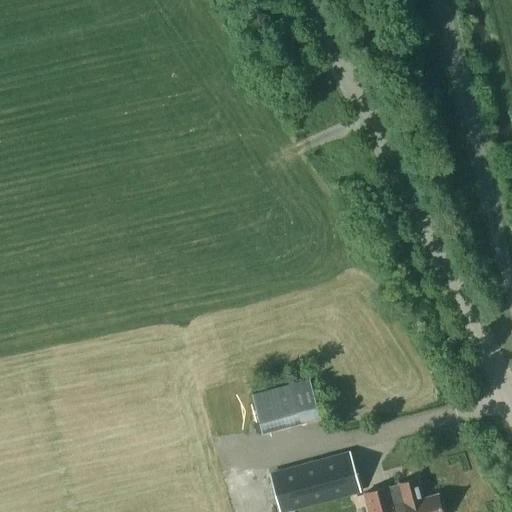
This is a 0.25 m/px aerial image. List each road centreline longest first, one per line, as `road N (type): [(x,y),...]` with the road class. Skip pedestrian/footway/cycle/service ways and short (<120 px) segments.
road 1 (tertiary): [(511,397),(305,0)]
road 2 (unclassified): [(439,0),(511,293)]
